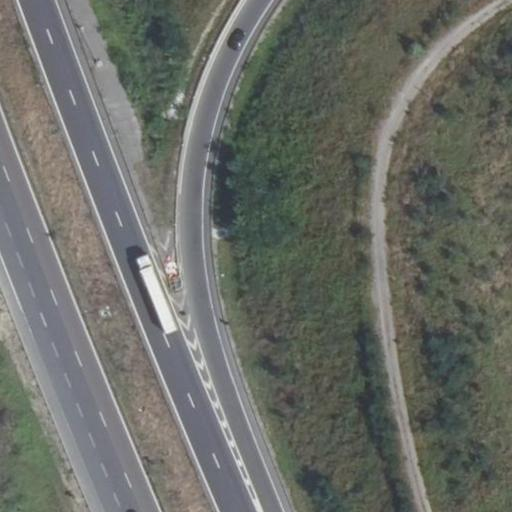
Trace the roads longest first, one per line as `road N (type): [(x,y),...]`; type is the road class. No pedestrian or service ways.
road 1 (motorway): [(245,511),(32,0)]
road 2 (unknown): [(429,511),(381,331),(367,183),(373,136),(402,68),(461,0)]
road 3 (motorway): [(276,511),(224,376),(196,255),(197,167),(230,53),(264,0)]
road 4 (motorway): [(0,171),(136,511)]
